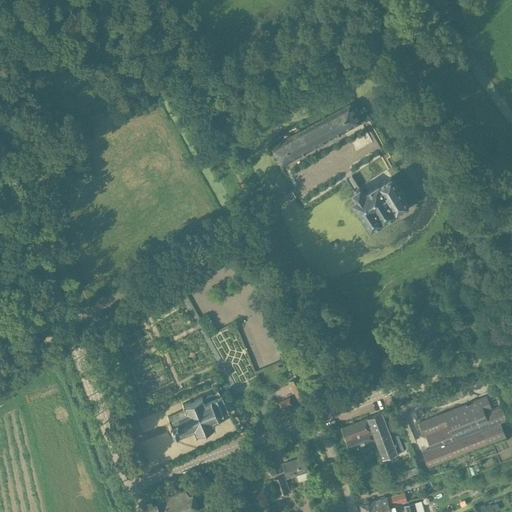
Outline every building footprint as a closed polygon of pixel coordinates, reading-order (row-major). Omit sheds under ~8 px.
[(361,122),(351,103),(271,146),(282,166),(361,122)] [(409,205),(392,176),(381,183),(380,182),(364,192),(360,186),(357,188),(353,191),(357,197),(353,200),(371,229),(398,212),(398,211),(409,205)] [(241,267),(244,274),(247,282),(252,280),(246,265),(241,267)] [(289,381),(301,404),(310,400),(306,392),(307,392),(299,376),(289,381)] [(167,417),(170,422),(169,423),(168,422),(167,424),(168,424),(171,430),(172,431),(173,430),(175,436),(192,429),(195,434),(214,427),(213,425),(218,423),(216,419),(218,418),(217,415),(228,411),(221,395),(220,395),(218,391),(202,398),(201,396),(182,404),(185,410),(167,417)] [(487,395),(436,415),(419,422),(425,437),(426,436),(431,447),(422,451),(428,467),(506,436),(501,422),(507,420),(502,405),(493,409),(487,395)] [(282,410),(294,404),(290,396),(278,401),(282,410)] [(382,412),(375,414),(367,417),(375,438),(383,458),(398,453),(404,450),(398,434),(392,437),(388,428),(394,426),(389,412),(383,414),(382,412)] [(367,417),(356,421),(341,427),(350,449),(354,447),(359,460),(367,457),(362,444),(375,438),(367,417)] [(416,440),(412,431),(406,434),(410,443),(416,440)] [(305,456),(282,463),(283,464),(287,477),(309,470),(307,464),(305,456)] [(280,498),(291,494),(290,490),(284,474),(273,479),(280,498)] [(192,511),(184,490),(148,504),(150,511),(192,511)] [(375,500),(361,504),(363,511),(370,511),(390,506),(390,507),(407,502),(405,492),(388,497),(387,496),(375,500)] [(417,511),(415,503),(404,505),(406,511),(417,511)]
